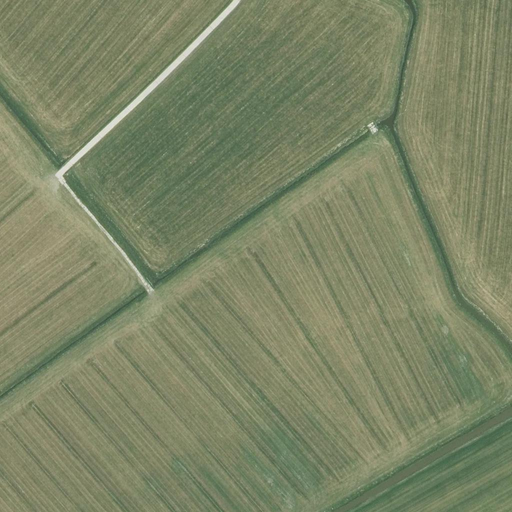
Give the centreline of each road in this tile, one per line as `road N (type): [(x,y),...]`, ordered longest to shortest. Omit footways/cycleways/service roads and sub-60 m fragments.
road 1 (track): [(237,0),(56,175),(152,293)]
road 2 (track): [(144,284),(0,386)]
